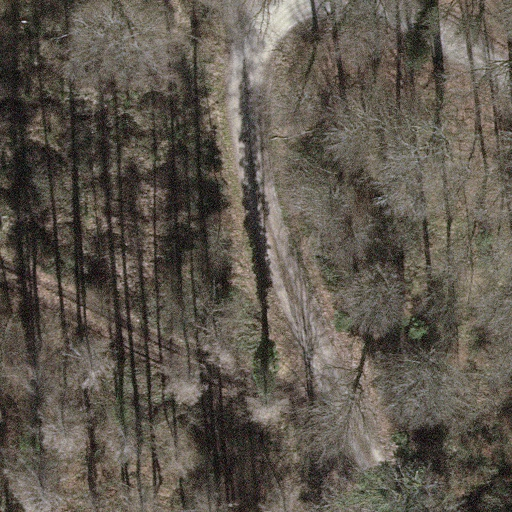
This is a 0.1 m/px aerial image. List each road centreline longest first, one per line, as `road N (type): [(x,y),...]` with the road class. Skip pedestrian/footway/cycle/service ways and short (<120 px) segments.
road 1 (track): [(296,0),(248,82),(272,231),(394,511)]
road 2 (track): [(399,0),(511,70)]
